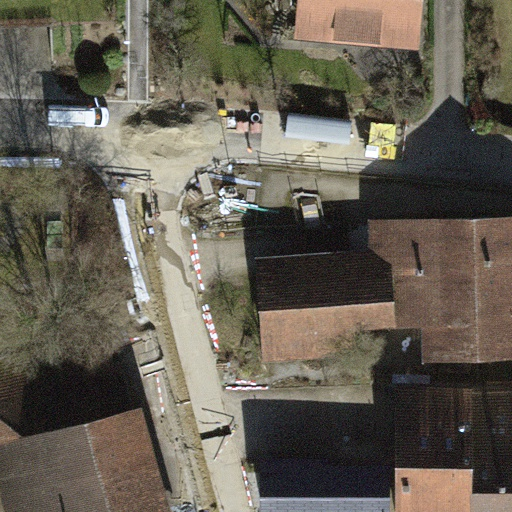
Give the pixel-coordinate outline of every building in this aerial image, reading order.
[(421,0),(295,0),(294,38),(420,49),(421,0)] [(368,247),(255,255),(257,306),(263,360),(367,354),(365,325),(396,324),(421,323),(423,357),(511,355),(511,212),(370,216),(368,247)] [(169,511),(140,403),(133,404),(118,352),(112,354),(109,339),(0,360),(0,492),(5,511),(169,511)] [(511,511),(511,382),(471,383),(472,460),(472,487),(471,511),(511,511)] [(472,460),(471,383),(399,383),(399,464),(260,463),(259,511),(471,511),(472,487),(472,460)]
